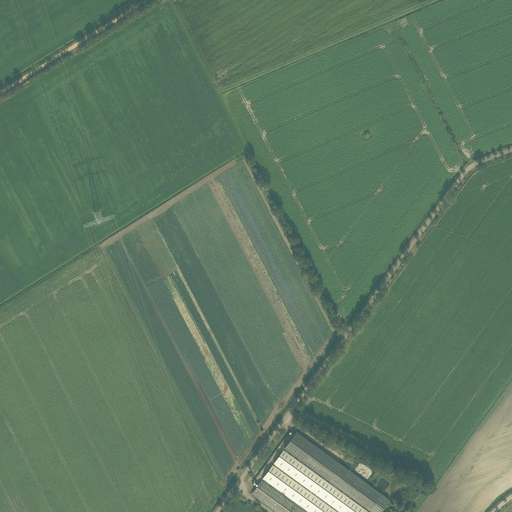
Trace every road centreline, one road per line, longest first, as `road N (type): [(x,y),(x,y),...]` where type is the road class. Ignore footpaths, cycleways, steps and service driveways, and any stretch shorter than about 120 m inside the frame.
road 1 (unclassified): [(217,511),(461,172),(511,148)]
road 2 (track): [(0,94),(152,0)]
